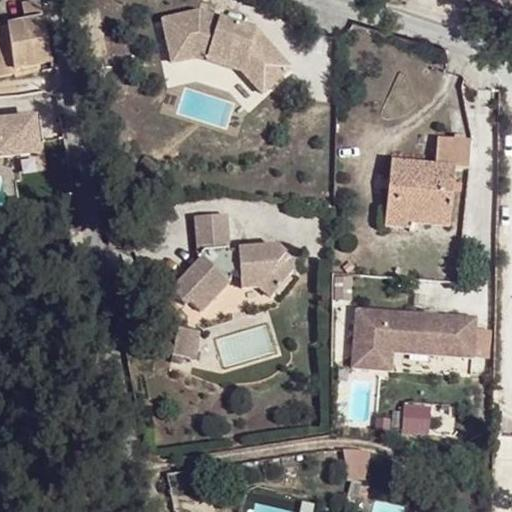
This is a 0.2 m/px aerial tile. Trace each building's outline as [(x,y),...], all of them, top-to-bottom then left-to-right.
[(0,28),(0,77),(13,76),(14,77),(41,73),(53,71),(52,62),(43,19),(39,2),(22,5),(25,23),(0,28)] [(201,21),(165,29),(175,71),(200,66),(245,80),(265,102),(292,76),(257,38),(201,21)] [(175,71),(165,29),(154,32),(168,96),(199,89),(234,101),(249,117),(265,102),(245,80),(200,66),(175,71)] [(53,71),(41,73),(43,84),(50,83),(53,71)] [(0,157),(36,153),(31,121),(0,124),(0,157)] [(472,147),(437,143),(435,175),(389,173),(388,223),(453,226),(456,176),(469,178),(472,147)] [(286,268),(292,260),(277,250),(232,253),(228,219),(197,220),(199,257),(203,260),(174,295),(187,307),(191,302),(205,312),(234,277),(245,277),(246,291),(262,290),(276,301),(295,275),(286,268)] [(453,226),(388,223),(388,238),(412,240),(413,235),(452,236),(453,226)] [(353,371),(382,373),(384,345),(458,351),(457,361),(473,363),(477,325),(358,314),(353,371)] [(199,337),(178,334),(172,367),(182,370),(185,362),(195,364),(199,337)] [(384,345),(382,373),(392,375),(393,356),(457,361),(458,351),(384,345)] [(429,433),(429,408),(401,408),(401,433),(429,433)] [(347,478),(367,478),(367,454),(347,454),(347,478)]
